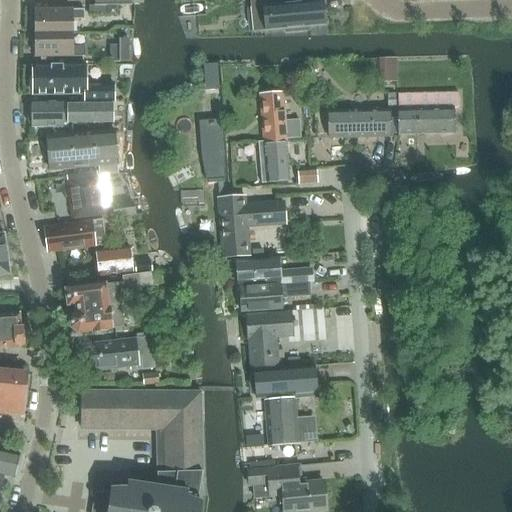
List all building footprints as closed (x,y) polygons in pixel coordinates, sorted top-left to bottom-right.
[(249,0),(251,10),(263,9),(264,23),(265,31),(285,30),(285,34),(309,32),(309,27),(324,26),(322,2),(289,5),(288,0),(249,0)] [(106,8),(95,8),(89,8),(89,17),(106,17),(106,8)] [(35,34),(72,34),(72,20),(84,20),(84,10),(34,11),(35,34)] [(72,34),(35,34),(35,58),(85,58),(84,48),(72,48),(72,34)] [(119,40),(119,46),(119,63),(120,62),(129,62),(129,40),(119,40)] [(119,63),(119,46),(110,46),(110,63),(119,63)] [(208,65),(209,91),(218,90),(217,65),(208,65)] [(31,76),(31,95),(89,95),(89,102),(118,102),(118,88),(84,88),(84,67),(32,67),(32,75),(31,76)] [(264,151),(287,149),(286,140),(300,140),(299,121),(284,122),(282,93),(259,95),(264,151)] [(397,94),(397,110),(398,110),(398,135),(453,134),(453,110),(459,109),(458,93),(397,94)] [(31,128),(63,128),(63,124),(93,124),(93,102),(31,103),(31,128)] [(389,110),(328,112),(329,139),(390,138),(389,110)] [(50,171),(117,165),(114,132),(47,137),(50,171)] [(260,170),(265,170),(288,168),(287,149),(264,151),(264,154),(258,154),(260,170)] [(298,187),(318,185),(317,172),(297,174),(298,187)] [(72,220),(103,216),(97,173),(66,177),(72,220)] [(250,205),(247,205),(247,198),(218,199),(219,217),(222,259),(249,257),(247,224),(285,221),(283,203),(250,205)] [(114,219),(135,216),(132,201),(111,205),(114,219)] [(100,221),(44,229),(47,253),(103,246),(100,221)] [(0,276),(9,275),(4,235),(0,235),(0,276)] [(99,277),(132,273),(130,248),(96,252),(99,277)] [(263,258),(262,250),(252,250),(252,259),(263,258)] [(280,285),(308,283),(312,283),(311,270),(280,272),(278,260),(236,264),(238,287),(281,283),(280,285)] [(149,261),(133,263),(135,274),(150,272),(149,261)] [(163,273),(150,275),(151,280),(151,286),(164,284),(163,273)] [(124,328),(121,303),(126,303),(124,291),(152,287),(151,286),(151,280),(150,275),(122,278),(123,284),(66,291),(68,307),(76,306),(77,314),(75,314),(70,321),(71,329),(78,334),(84,333),(106,331),(106,330),(124,328)] [(240,313),(282,310),(281,299),(309,296),(308,283),(280,285),(280,286),(238,289),(240,313)] [(323,312),(246,317),(250,370),(278,369),(278,359),(284,358),(283,351),(278,352),(276,340),(326,337),(323,312)] [(21,328),(19,314),(0,315),(0,348),(23,347),(22,328),(21,328)] [(86,345),(78,346),(81,373),(137,367),(137,370),(155,368),(154,354),(153,349),(152,349),(151,338),(130,340),(86,345)] [(288,368),(300,367),(300,359),(288,360),(288,368)] [(313,399),(311,368),(251,372),(252,377),(249,377),(250,395),(254,395),(254,400),(266,400),(267,418),(307,415),(307,399),(313,399)] [(0,407),(22,409),(26,374),(0,372),(0,407)] [(143,387),(159,385),(158,374),(143,376),(143,387)] [(156,431),(157,487),(196,492),(202,473),(201,393),(82,392),(82,430),(156,431)] [(297,416),(266,418),(268,447),(298,445),(297,416)] [(315,425),(303,426),(304,436),(316,435),(315,425)] [(0,491),(3,479),(10,481),(11,478),(15,479),(20,456),(0,451),(0,491)] [(302,484),(300,466),(300,465),(275,468),(274,468),(247,472),(248,489),(267,487),(268,499),(282,498),(283,511),(321,511),(326,511),(323,482),(302,484)] [(200,511),(202,502),(198,501),(199,493),(196,492),(157,487),(128,483),(127,489),(111,489),(110,492),(97,493),(94,511),(200,511)]
